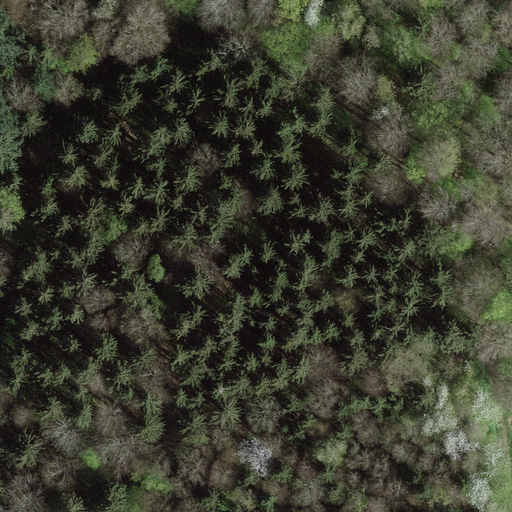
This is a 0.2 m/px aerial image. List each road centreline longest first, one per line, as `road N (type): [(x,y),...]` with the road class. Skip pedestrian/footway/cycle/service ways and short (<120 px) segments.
road 1 (track): [(107,52),(226,37),(264,46),(297,62),(362,123),(425,209),(459,277),(493,377),(511,502)]
road 2 (track): [(155,0),(52,131),(29,185),(0,302)]
